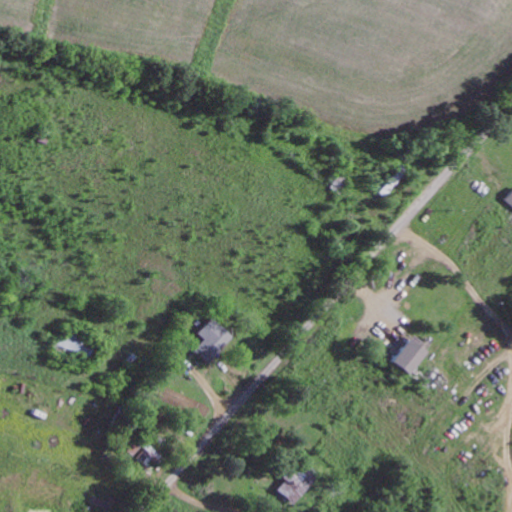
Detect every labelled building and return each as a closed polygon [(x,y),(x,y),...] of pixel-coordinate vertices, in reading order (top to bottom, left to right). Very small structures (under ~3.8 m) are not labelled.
[(511,187),(501,200),(511,209),(511,187)] [(195,334),(201,340),(191,351),(206,365),(231,337),(209,318),(195,334)] [(83,340),(62,330),(56,344),(86,358),(90,349),(81,345),(83,340)] [(406,376),(424,353),(407,340),(389,363),(406,376)] [(291,506),(315,479),(299,464),(274,491),(291,506)]
